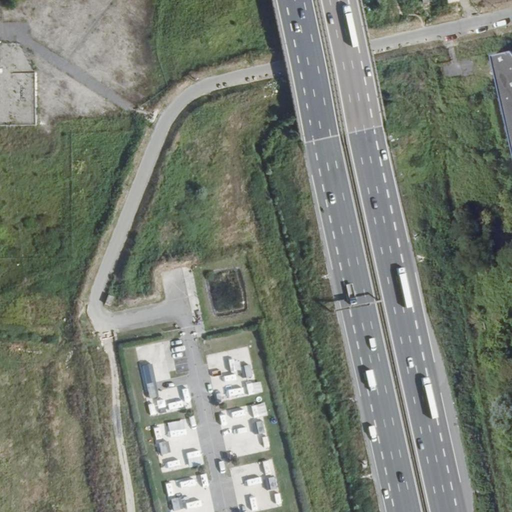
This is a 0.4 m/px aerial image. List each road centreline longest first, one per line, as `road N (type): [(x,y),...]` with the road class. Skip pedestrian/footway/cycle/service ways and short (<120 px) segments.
road 1 (motorway): [(292,0),(405,511)]
road 2 (motorway): [(445,511),(335,0)]
